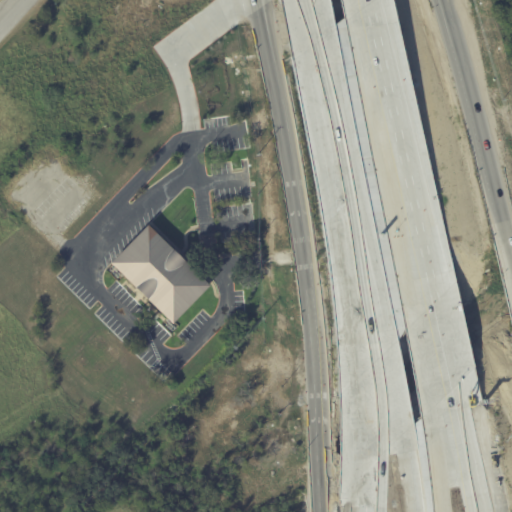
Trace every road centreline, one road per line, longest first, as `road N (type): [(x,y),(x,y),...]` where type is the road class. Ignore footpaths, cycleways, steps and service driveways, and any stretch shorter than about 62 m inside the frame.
road 1 (motorway): [(319,26),(360,363)]
road 2 (motorway): [(417,320),(368,3)]
road 3 (motorway): [(319,26),(389,334)]
road 4 (motorway): [(434,263),(368,3)]
road 5 (residential): [(500,224),(437,0)]
road 6 (motorway): [(483,511),(455,352)]
road 7 (motorway): [(360,363),(363,496)]
